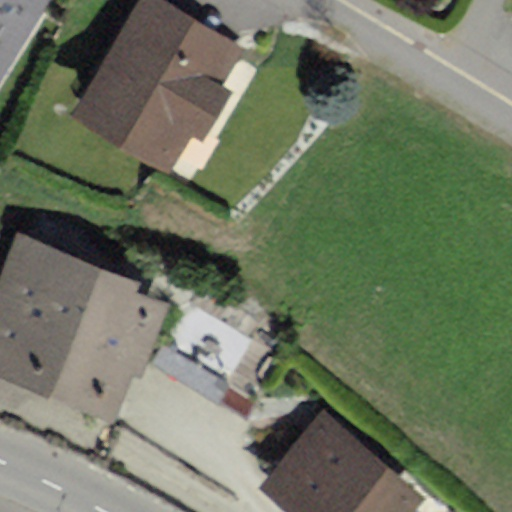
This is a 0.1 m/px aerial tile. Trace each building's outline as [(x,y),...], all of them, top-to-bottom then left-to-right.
[(0,0),(0,25),(14,0),(0,0)] [(149,0),(126,0),(56,117),(148,171),(224,44),(149,0)] [(444,153),(346,109),(292,221),(405,270),(444,153)] [(511,220),(488,207),(404,343),(511,411),(511,220)] [(0,244),(0,392),(81,425),(133,298),(0,244)] [(300,408),(234,485),(265,511),(375,511),(395,489),(300,408)]
